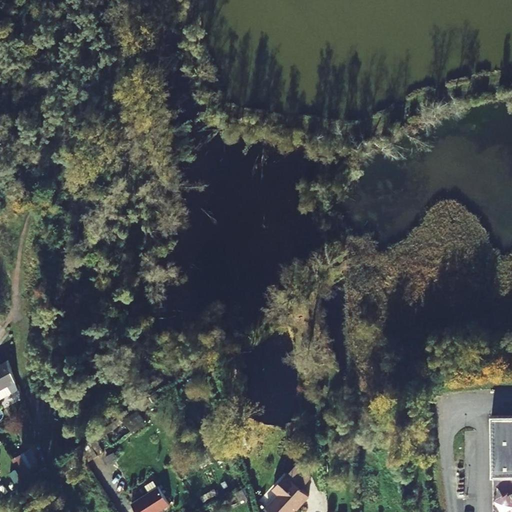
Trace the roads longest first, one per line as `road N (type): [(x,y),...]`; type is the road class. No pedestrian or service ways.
road 1 (track): [(115,0),(97,27),(82,96),(32,207),(10,315)]
road 2 (unknown): [(455,511),(445,430),(471,414),(482,429),(488,511)]
